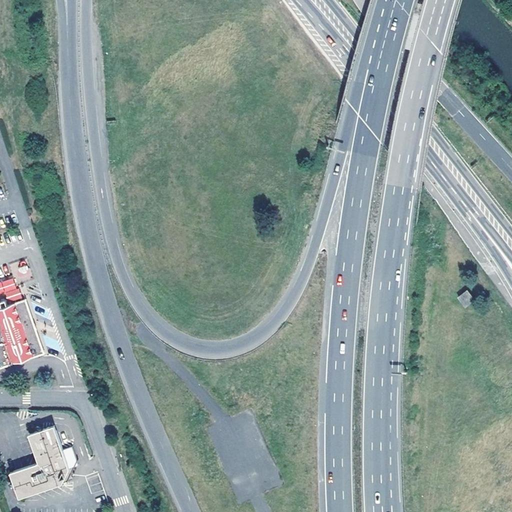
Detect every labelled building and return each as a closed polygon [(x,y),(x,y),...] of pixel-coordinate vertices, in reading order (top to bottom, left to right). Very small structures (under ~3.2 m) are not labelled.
[(456,297),(464,308),(474,300),(467,290),(456,297)] [(0,367),(46,351),(37,328),(31,330),(29,324),(35,322),(26,298),(10,304),(2,307),(0,307),(0,367)] [(0,300),(2,307),(10,304),(8,298),(0,300)] [(42,464),(15,475),(23,500),(64,486),(71,468),(69,462),(79,459),(75,449),(66,452),(58,428),(33,436),(42,464)] [(71,468),(64,486),(76,482),(71,468)]
